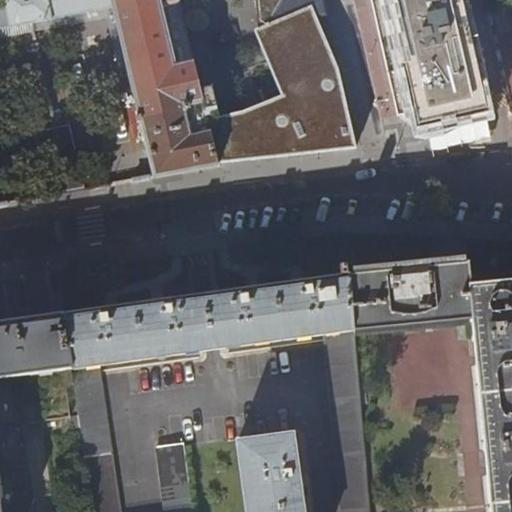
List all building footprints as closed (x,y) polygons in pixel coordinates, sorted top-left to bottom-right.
[(0,0),(0,29),(32,23),(35,33),(106,20),(112,42),(121,40),(155,178),(219,166),(218,164),(201,89),(185,24),(179,0),(0,0)] [(201,89),(218,164),(354,150),(337,73),(314,18),(324,16),(320,0),(256,0),(261,45),(285,107),(244,119),(220,117),(212,87),(201,89)] [(371,0),(398,116),(416,112),(419,126),(430,123),(488,110),(462,0),(371,0)] [(51,151),(61,195),(80,192),(69,147),(59,149),(51,151)] [(348,273),(353,331),(391,327),(472,319),(489,511),(511,511),(511,279),(471,283),(469,261),(348,273)] [(157,300),(64,313),(67,334),(72,368),(73,375),(79,417),(93,511),(122,511),(100,365),(326,333),(336,453),(335,452),(340,511),(367,511),(353,331),(348,273),(348,264),(339,265),(341,274),(231,289),(203,293),(176,297),(157,300)] [(33,511),(14,381),(73,375),(67,334),(0,342),(0,511),(33,511)] [(236,441),(245,511),(302,511),(293,434),(236,441)] [(155,446),(163,511),(190,511),(182,442),(155,446)] [(323,511),(339,511),(338,503),(323,504),(323,511)]
